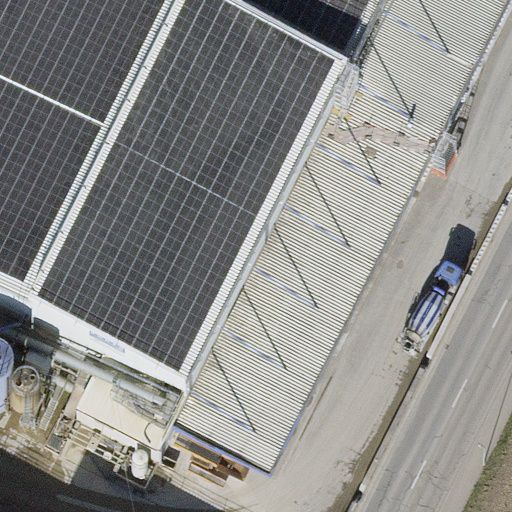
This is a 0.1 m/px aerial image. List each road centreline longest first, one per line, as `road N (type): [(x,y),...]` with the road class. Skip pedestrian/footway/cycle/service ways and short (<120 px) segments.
road 1 (unknown): [(314,511),(356,468),(511,134)]
road 2 (unclassified): [(403,511),(511,295)]
